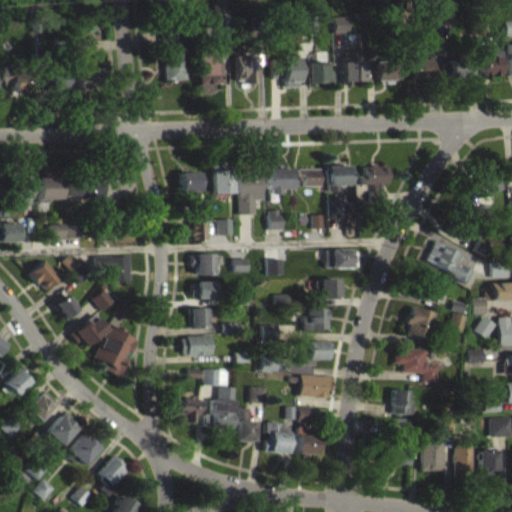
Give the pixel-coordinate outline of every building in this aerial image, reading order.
[(434,0),(434,19),(457,18),(456,0),(434,0)] [(226,5),(213,5),(213,19),(226,19),(226,5)] [(331,15),(332,31),(345,31),(345,15),(331,15)] [(314,32),(314,19),(299,19),(299,32),(314,32)] [(511,19),(503,19),(503,34),(511,34),(511,19)] [(179,48),(183,78),(163,81),(159,52),(166,51),(165,42),(160,43),(157,26),(174,24),(177,41),(171,42),(172,49),(179,48)] [(85,38),(85,52),(72,52),(71,38),(85,38)] [(503,43),(503,70),(511,70),(511,76),(511,75),(511,40),(511,43),(503,43)] [(71,45),(71,58),(86,58),(86,45),(71,45)] [(417,45),(418,57),(427,57),(427,77),(409,77),(409,74),(405,74),(405,45),(417,45)] [(477,74),(497,74),(497,68),(498,66),(497,59),(496,57),(496,46),(476,46),(477,74)] [(233,54),(234,79),(241,79),(240,82),(255,82),(255,49),(242,50),(242,54),(233,54)] [(196,87),(209,87),(209,86),(215,86),(215,83),(217,83),(217,61),(211,61),(211,50),(194,51),(194,61),(197,61),(197,81),(195,81),(196,87)] [(313,51),(313,61),(305,61),(305,84),(315,83),(315,81),(318,81),(318,82),(329,82),(329,69),(324,70),(322,50),(313,51)] [(340,55),(341,83),(349,83),(349,80),(367,79),(366,68),(360,68),(359,60),(355,60),(353,58),(353,55),(340,55)] [(294,56),(294,60),(296,61),(295,85),(279,86),(279,76),(269,77),(269,59),(279,58),(279,56),(294,56)] [(372,79),(396,79),(395,68),(400,68),(399,56),(371,56),(372,79)] [(467,76),(447,76),(446,71),(441,71),(440,61),(445,60),(445,57),(466,56),(467,76)] [(2,64),(2,84),(8,84),(9,91),(28,91),(27,64),(2,64)] [(63,88),(63,69),(41,69),(42,88),(63,88)] [(70,71),(71,88),(90,87),(89,70),(84,71),(84,69),(78,70),(78,71),(70,71)] [(209,164),(209,192),(228,191),(228,189),(229,189),(229,188),(228,187),(228,185),(229,185),(228,163),(209,164)] [(361,165),(362,174),(358,174),(358,183),(370,182),(371,189),(367,190),(367,200),(382,199),(382,189),(380,189),(380,182),(385,182),(385,164),(361,165)] [(324,165),(324,184),(325,184),(325,190),(335,190),(336,183),(346,183),(346,165),(324,165)] [(235,213),(251,213),(251,198),(259,197),(259,167),(235,167),(235,213)] [(264,168),(264,188),(266,188),(267,192),(277,193),(277,192),(279,192),(279,188),(290,188),(289,173),(289,167),(264,168)] [(178,168),(178,171),(177,171),(177,189),(190,189),(190,193),(196,193),(195,181),(196,181),(196,177),(195,174),(196,174),(196,172),(195,172),(195,171),(184,171),(184,168),(178,168)] [(296,168),(296,178),(301,178),(301,185),(317,185),(317,168),(296,168)] [(472,179),(478,196),(499,187),(493,170),(472,179)] [(10,200),(29,200),(29,173),(9,174),(10,200)] [(34,177),(35,200),(47,200),(46,197),(58,197),(58,176),(34,177)] [(63,194),(69,194),(69,197),(92,196),(91,179),(76,179),(76,176),(62,177),(63,194)] [(97,202),(109,201),(109,196),(122,195),(122,176),(103,176),(103,182),(96,182),(97,202)] [(324,196),(325,217),(342,216),(342,213),(346,213),(346,207),(345,207),(344,196),(324,196)] [(458,204),(472,213),(456,235),(442,221),(458,204)] [(265,212),(265,228),(278,227),(278,221),(279,218),(279,212),(277,212),(277,208),(266,209),(266,212),(265,212)] [(309,213),(309,227),(319,227),(319,213),(309,213)] [(200,215),(201,239),(185,239),(185,233),(184,233),(184,215),(200,215)] [(214,218),(214,233),(228,233),(228,217),(214,218)] [(0,221),(0,239),(16,239),(16,221),(0,221)] [(45,223),(46,238),(63,238),(63,222),(45,223)] [(65,223),(65,236),(79,236),(79,223),(65,223)] [(66,230),(66,244),(80,244),(80,230),(66,230)] [(475,239),(471,248),(483,255),(487,245),(475,239)] [(421,259),(431,240),(457,253),(453,264),(457,266),(458,263),(470,269),(463,282),(421,259)] [(321,249),(321,265),(327,265),(327,267),(348,267),(348,265),(352,264),(352,250),(348,250),(348,248),(325,248),(325,249),(321,249)] [(262,251),(262,267),(276,267),(276,264),(282,264),(282,253),(276,253),(276,251),(262,251)] [(187,253),(187,265),(192,265),(192,273),(210,273),(210,271),(212,271),(212,265),(209,265),(209,252),(192,252),(192,253),(187,253)] [(58,259),(65,253),(73,263),(67,270),(58,259)] [(125,254),(127,280),(108,281),(108,278),(95,278),(94,267),(91,267),(91,255),(125,254)] [(230,257),(230,270),(244,270),(244,257),(230,257)] [(24,272),(33,283),(32,285),(36,289),(38,287),(41,289),(56,276),(41,258),(24,272)] [(68,270),(77,281),(88,272),(77,262),(68,270)] [(278,264),(263,265),(263,280),(279,279),(278,264)] [(488,283),(505,282),(504,268),(488,269),(488,283)] [(439,281),(431,300),(411,292),(419,273),(439,281)] [(316,277),(316,279),(311,279),(311,287),(316,287),(316,297),(333,297),(333,293),(338,293),(337,280),(333,280),(333,277),(316,277)] [(187,281),(192,281),(192,280),(211,279),(211,296),(192,297),(192,295),(187,295),(187,281)] [(481,286),(482,299),(505,299),(505,298),(511,297),(511,280),(488,281),(488,286),(481,286)] [(87,297),(97,309),(110,299),(99,287),(87,297)] [(244,291),(245,304),(232,304),(232,291),(244,291)] [(64,293),(73,308),(59,318),(52,308),(51,308),(48,302),(64,293)] [(270,293),(269,303),(285,303),(285,293),(270,293)] [(97,316),(109,306),(99,295),(88,304),(97,316)] [(112,311),(122,317),(129,302),(118,296),(112,311)] [(468,297),(469,313),(482,313),(481,297),(468,297)] [(448,298),(445,309),(459,312),(462,302),(448,298)] [(430,311),(429,317),(433,318),(425,339),(419,338),(419,336),(403,331),(406,323),(401,321),(407,304),(430,311)] [(113,318),(123,324),(130,310),(119,305),(113,318)] [(185,306),(185,310),(183,310),(183,320),(185,320),(185,326),(202,325),(202,320),(206,320),(206,312),(206,311),(206,307),(201,307),(201,306),(185,306)] [(298,315),(299,329),(324,329),(323,307),(304,308),(304,315),(298,315)] [(447,311),(443,328),(456,331),(461,314),(447,311)] [(480,314),(469,328),(482,337),(492,322),(480,314)] [(494,315),(495,344),(511,343),(511,314),(511,315),(511,321),(507,321),(507,315),(494,315)] [(102,328),(95,334),(95,335),(81,344),(75,338),(72,341),(65,332),(84,318),(86,321),(93,316),(102,328)] [(219,321),(219,330),(233,329),(233,321),(219,321)] [(481,344),(492,330),(479,321),(469,336),(481,344)] [(88,355),(101,331),(105,325),(111,327),(114,323),(122,328),(119,332),(131,338),(125,351),(121,349),(118,355),(127,360),(116,377),(94,366),(97,360),(88,355)] [(258,323),(258,337),(275,337),(275,323),(258,323)] [(182,354),(182,352),(177,352),(177,337),(182,337),(182,334),(205,334),(206,353),(182,354)] [(299,342),(299,364),(302,364),(305,363),(309,363),(309,358),(320,358),(320,356),(325,356),(325,341),(321,341),(320,340),(299,339),(299,342)] [(389,362),(398,363),(397,370),(418,372),(417,381),(432,382),(434,363),(420,362),(422,347),(391,345),(389,362)] [(463,347),(463,361),(478,361),(478,347),(463,347)] [(230,351),(231,361),(245,360),(245,351),(230,351)] [(511,352),(506,353),(506,357),(501,357),(501,362),(498,362),(498,373),(507,373),(507,371),(511,371),(511,352)] [(257,355),(257,369),(272,369),(273,356),(257,355)] [(479,368),(479,355),(464,355),(464,369),(479,368)] [(0,383),(11,394),(25,380),(21,376),(24,372),(16,364),(0,379),(0,383)] [(199,367),(197,384),(213,385),(213,383),(220,383),(222,370),(220,370),(220,368),(199,367)] [(184,368),(183,376),(196,376),(196,368),(184,368)] [(295,373),(295,375),(285,375),(285,380),(294,382),(294,394),(321,396),(321,389),(325,390),(327,375),(295,373)] [(26,387),(14,374),(0,386),(0,396),(7,405),(26,387)] [(511,381),(502,381),(502,401),(511,400),(511,381)] [(215,385),(214,398),(206,398),(206,408),(204,408),(204,413),(199,413),(198,425),(227,427),(229,386),(215,385)] [(245,385),(244,401),(261,402),(261,386),(245,385)] [(389,388),(387,403),(390,403),(389,412),(403,414),(403,413),(409,413),(410,400),(403,399),(404,389),(389,388)] [(22,405),(36,419),(48,405),(48,404),(50,400),(40,390),(36,393),(34,392),(22,405)] [(194,398),(194,414),(191,414),(191,421),(177,420),(178,413),(171,413),(172,396),(194,398)] [(478,409),(480,410),(481,411),(495,411),(495,400),(478,400),(478,409)] [(293,404),(292,420),(311,422),(312,406),(293,404)] [(280,405),(279,417),(290,418),(290,405),(280,405)] [(234,406),(233,419),(232,419),(231,439),(249,440),(250,420),(244,419),(243,417),(244,406),(234,406)] [(41,430),(57,412),(58,413),(61,410),(74,421),(72,425),(73,425),(57,444),(41,430)] [(0,430),(7,436),(17,425),(3,413),(0,416),(0,430)] [(486,417),(486,436),(507,435),(507,416),(486,417)] [(388,417),(389,431),(406,431),(405,417),(388,417)] [(449,417),(449,446),(442,446),(441,431),(440,431),(440,417),(449,417)] [(258,450),(282,451),(284,425),(275,424),(275,421),(271,421),(269,419),(266,419),(264,421),(260,421),(259,430),(265,431),(265,438),(258,437),(258,450)] [(292,426),(289,451),(312,453),(312,442),(318,442),(319,434),(301,433),(301,426),(292,426)] [(62,448),(59,452),(71,462),(73,458),(80,464),(95,445),(93,444),(97,440),(80,427),(62,448)] [(439,439),(439,468),(418,468),(418,439),(439,439)] [(385,463),(404,463),(404,440),(385,441),(385,463)] [(463,441),(463,445),(468,445),(468,472),(451,471),(451,446),(453,446),(453,441),(463,441)] [(475,449),(475,470),(478,470),(478,474),(490,474),(490,470),(493,469),(493,449),(492,449),(492,446),(483,446),(483,449),(475,449)] [(105,494),(95,487),(100,482),(96,479),(98,476),(93,472),(110,454),(120,463),(117,466),(122,471),(105,494)] [(32,478),(21,469),(33,455),(45,465),(32,478)] [(39,477),(29,489),(40,498),(50,486),(39,477)] [(29,496),(40,505),(50,494),(40,484),(29,496)] [(67,495),(77,504),(87,493),(75,484),(67,495)] [(78,511),(87,500),(76,492),(68,503),(78,511)] [(130,511),(128,510),(133,502),(115,493),(109,502),(112,503),(107,511),(130,511)]
